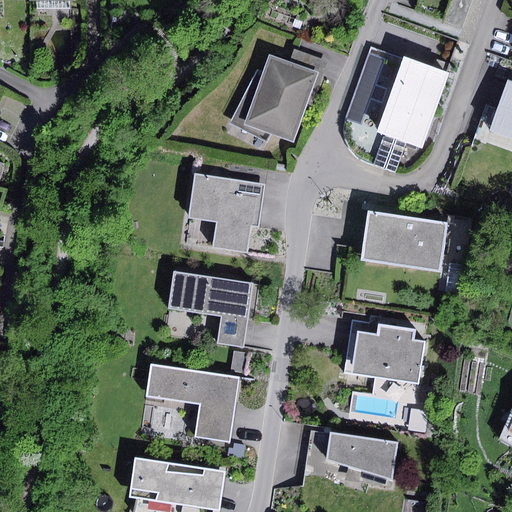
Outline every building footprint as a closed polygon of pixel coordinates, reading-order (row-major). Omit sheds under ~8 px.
[(295,49),(290,61),(319,72),(327,75),(331,63),(295,49)] [(290,61),(269,54),(263,71),(256,69),(229,123),(267,142),(271,135),(295,143),(319,72),(290,61)] [(448,74),(404,58),(377,133),(421,148),(448,74)] [(511,82),(507,81),(490,131),(511,138),(511,82)] [(264,184),(195,174),(189,218),(217,223),(214,247),(248,252),(252,225),(258,226),(264,184)] [(447,224),(369,212),(362,261),(440,272),(447,224)] [(449,264),(446,292),(460,294),(463,266),(449,264)] [(252,283),(174,271),(169,309),(221,317),(218,342),(243,345),(252,283)] [(358,332),(352,374),(417,383),(423,343),(413,341),(415,331),(379,325),(378,335),(358,332)] [(251,354),(234,351),(231,372),(248,374),(251,354)] [(239,378),(151,365),(146,396),(200,404),(195,437),(230,442),(239,378)] [(511,407),(497,440),(511,448),(511,407)] [(392,482),(399,443),(331,433),(328,460),(392,482)] [(225,471),(135,459),(130,497),(181,504),(198,507),(220,509),(225,471)]
